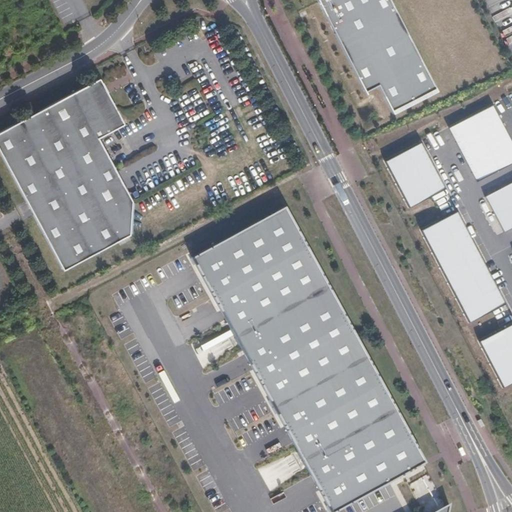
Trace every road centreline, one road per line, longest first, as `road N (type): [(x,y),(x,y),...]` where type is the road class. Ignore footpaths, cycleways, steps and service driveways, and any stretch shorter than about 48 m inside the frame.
road 1 (secondary): [(257,24),(478,452)]
road 2 (unclassified): [(0,99),(99,46),(141,0)]
